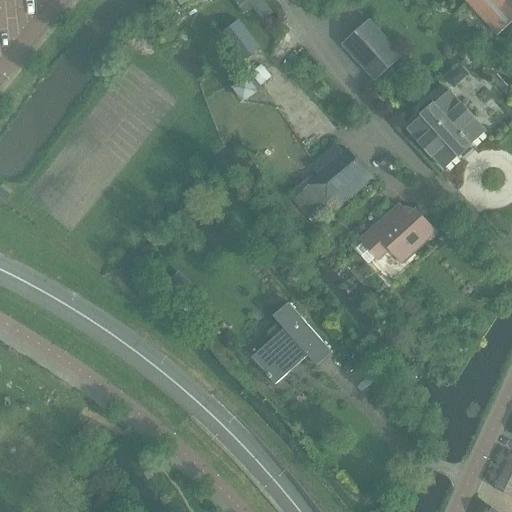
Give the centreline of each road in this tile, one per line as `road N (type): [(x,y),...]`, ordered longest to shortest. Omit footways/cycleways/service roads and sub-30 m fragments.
road 1 (residential): [(309,511),(200,395),(83,310),(0,263)]
road 2 (residential): [(0,279),(139,364),(241,455),(289,511)]
road 3 (residential): [(511,262),(354,93),(282,0)]
road 4 (residential): [(455,511),(511,389)]
